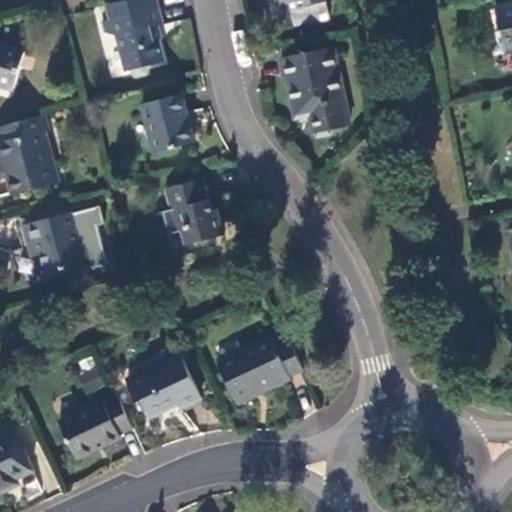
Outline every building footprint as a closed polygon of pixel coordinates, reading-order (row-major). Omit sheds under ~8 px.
[(268,0),(269,0),(282,9),(291,7),(295,25),(330,17),(326,0),(268,0)] [(158,6),(113,17),(126,69),(162,60),(153,25),(162,23),(158,6)] [(511,8),(499,12),(503,32),(509,35),(511,51),(511,8)] [(23,51),(0,44),(0,83),(13,87),(23,51)] [(335,48),(281,58),(285,79),(287,78),(296,116),(309,114),(313,130),(317,136),(331,133),(334,125),(349,122),(335,48)] [(182,92),(142,103),(155,151),(194,140),(182,92)] [(49,129),(44,113),(0,124),(0,157),(2,157),(12,192),(57,181),(52,160),(49,161),(42,131),(49,129)] [(204,177),(165,187),(170,207),(163,210),(169,233),(181,230),(185,243),(223,234),(217,209),(213,210),(204,177)] [(70,213),(23,225),(30,245),(37,244),(45,272),(83,262),(70,213)] [(288,372),(301,367),(289,340),(275,346),(269,334),(217,359),(236,400),(290,375),(288,372)] [(180,353),(126,379),(136,400),(141,398),(149,415),(177,401),(179,405),(200,396),(180,353)] [(75,363),(86,394),(105,387),(94,356),(75,363)] [(118,434),(132,427),(118,396),(104,403),(102,399),(58,420),(74,454),(92,446),(94,449),(119,437),(118,434)] [(13,433),(0,439),(0,489),(16,482),(13,477),(29,469),(13,433)]
